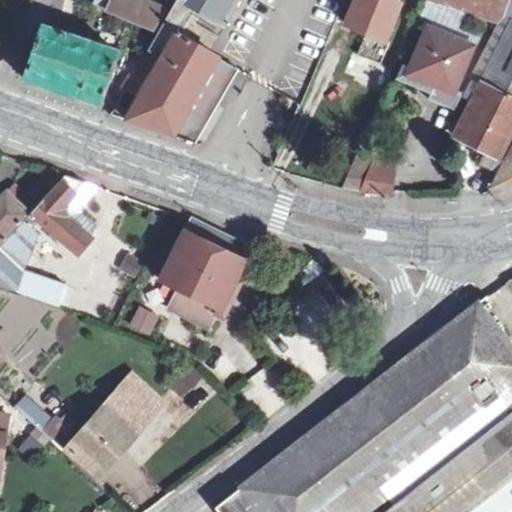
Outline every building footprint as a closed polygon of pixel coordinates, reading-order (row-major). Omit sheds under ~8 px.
[(151,30),(164,9),(141,0),(110,0),(106,11),(151,30)] [(131,113),(128,119),(196,141),(237,72),(203,52),(233,0),(173,0),(167,10),(124,87),(135,94),(127,111),(131,113)] [(399,2),(394,0),(355,0),(347,21),(368,30),(360,51),(383,58),(390,39),(386,37),(399,2)] [(451,0),(464,4),(500,15),(504,0),(451,0)] [(511,20),(510,19),(480,80),(511,94),(511,20)] [(472,42),(430,23),(409,68),(404,66),(400,74),(403,79),(435,93),(439,83),(453,88),(472,42)] [(44,25),(25,77),(33,80),(96,102),(115,50),(44,25)] [(361,79),(376,74),(371,58),(356,63),(361,79)] [(511,135),(511,94),(480,80),(454,132),(502,155),(511,135)] [(511,183),(511,152),(496,185),(511,183)] [(395,165),(354,159),(343,187),(346,188),(370,191),(391,195),(395,165)] [(28,209),(32,212),(38,218),(78,249),(91,233),(68,214),(63,205),(85,180),(82,180),(62,173),(28,209)] [(0,192),(0,235),(36,197),(30,191),(19,202),(12,196),(4,189),(0,192)] [(38,218),(32,212),(25,220),(30,226),(38,218)] [(192,217),(186,226),(247,256),(256,238),(192,217)] [(0,245),(0,284),(14,290),(22,269),(37,232),(30,226),(25,220),(0,245)] [(245,261),(247,256),(186,226),(152,291),(169,302),(168,304),(210,327),(234,283),(239,285),(249,264),(245,261)] [(165,256),(157,251),(138,287),(146,292),(165,256)] [(295,260),(311,277),(325,266),(315,258),(299,253),(295,260)] [(65,283),(22,269),(14,290),(58,304),(65,283)] [(511,478),(499,489),(502,492),(511,500),(511,278),(508,281),(511,288),(511,478)] [(157,313),(139,302),(129,321),(147,330),(157,313)] [(471,511),(469,510),(466,511),(380,511),(464,447),(452,430),(511,382),(511,348),(477,304),(321,428),(219,509),(221,511),(471,511)] [(189,368),(171,387),(181,395),(199,376),(189,368)] [(144,403),(152,395),(133,378),(126,387),(133,393),(144,403)] [(120,381),(82,423),(115,452),(138,426),(123,407),(133,393),(126,387),(120,381)] [(144,403),(133,393),(123,407),(138,426),(160,401),(152,395),(144,403)] [(13,409),(36,429),(47,416),(24,396),(13,409)] [(51,421),(47,416),(36,429),(39,432),(47,424),(48,425),(51,421)] [(108,460),(115,452),(82,423),(75,430),(62,418),(48,433),(61,445),(95,474),(108,460)] [(511,511),(511,500),(502,492),(477,511),(511,511)]
